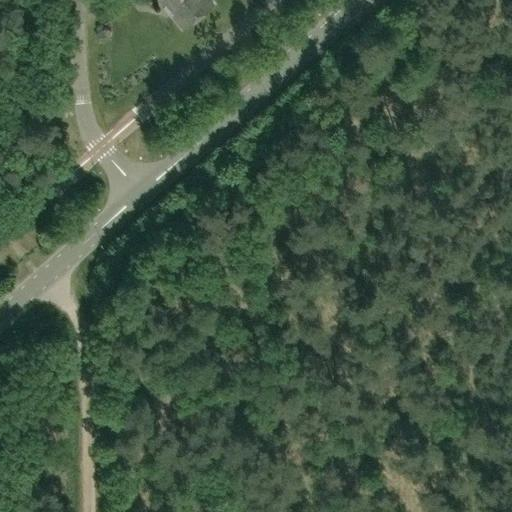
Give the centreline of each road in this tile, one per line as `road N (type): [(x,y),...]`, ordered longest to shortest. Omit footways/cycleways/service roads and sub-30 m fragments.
road 1 (tertiary): [(139,193),(362,0)]
road 2 (track): [(91,511),(88,388),(68,309),(41,279)]
road 3 (unclassified): [(139,193),(88,131),(77,0)]
road 4 (tertiary): [(0,316),(139,193)]
